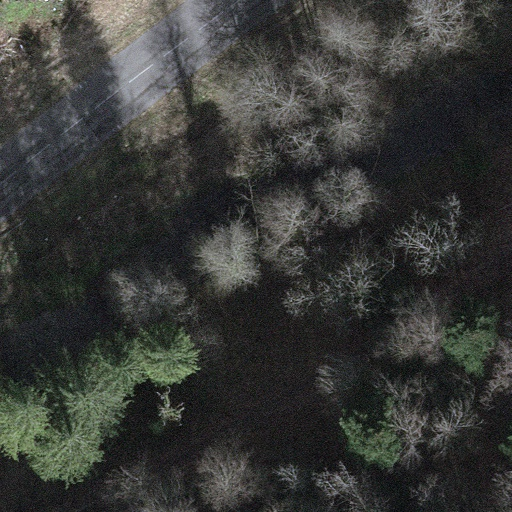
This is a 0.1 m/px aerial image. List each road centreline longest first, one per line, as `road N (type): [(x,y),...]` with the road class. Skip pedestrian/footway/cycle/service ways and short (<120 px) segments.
road 1 (track): [(54,511),(335,350),(511,234)]
road 2 (secondary): [(248,0),(0,204)]
